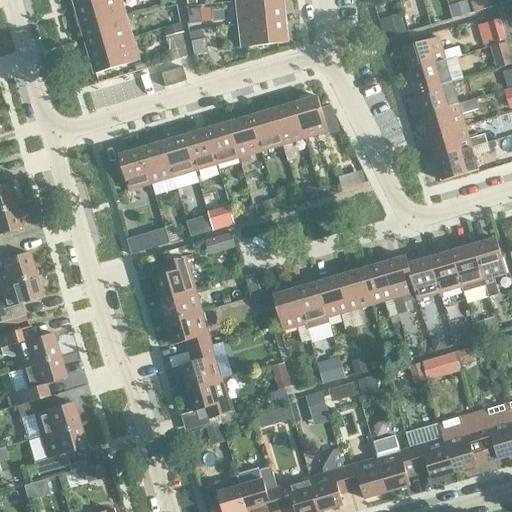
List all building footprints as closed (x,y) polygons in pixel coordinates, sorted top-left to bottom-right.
[(72,0),(75,8),(102,0),(72,0)] [(120,0),(102,0),(75,8),(81,30),(126,17),(120,0)] [(282,0),(257,0),(236,2),(239,25),(285,20),(282,0)] [(471,0),(474,13),(490,8),(487,0),(471,0)] [(450,7),(453,18),(469,14),(465,2),(450,7)] [(199,23),(199,13),(189,14),(190,24),(199,23)] [(88,52),(132,39),(126,17),(81,30),(88,52)] [(406,32),(402,18),(381,24),(385,38),(406,32)] [(285,20),(239,25),(242,49),(288,44),(285,20)] [(505,40),(501,24),(500,20),(488,24),(494,43),(505,40)] [(445,61),(443,52),(439,38),(403,49),(410,72),(445,61)] [(132,39),(88,52),(94,75),(139,62),(132,39)] [(191,42),(193,55),(194,56),(208,54),(205,40),(204,40),(191,42)] [(511,64),(511,62),(507,47),(494,51),(499,68),(511,64)] [(459,48),(450,50),(452,59),(461,57),(459,48)] [(445,61),(410,72),(416,94),(452,83),(445,61)] [(133,66),(135,72),(147,69),(145,62),(133,66)] [(187,82),(183,68),(162,74),(166,88),(187,82)] [(511,70),(502,73),(507,90),(511,88),(511,70)] [(142,98),(152,97),(149,74),(139,75),(142,98)] [(452,83),(416,94),(423,115),(458,105),(452,83)] [(305,140),(327,133),(328,133),(326,126),(321,109),(317,97),(295,104),(305,140)] [(458,105),(423,115),(429,137),(465,127),(461,115),(478,110),(475,100),(458,105)] [(305,140),(295,104),(273,111),(283,146),(305,140)] [(331,107),(321,109),(326,126),(335,123),(331,107)] [(261,152),(283,146),(273,111),(251,117),(261,152)] [(251,117),(229,124),(239,159),(261,152),(251,117)] [(217,165),(239,159),(229,124),(207,130),(217,165)] [(465,127),(429,137),(436,159),(471,149),(465,127)] [(217,165),(207,130),(185,137),(195,172),(217,165)] [(478,147),(487,144),(485,135),(476,138),(478,147)] [(195,172),(185,137),(163,143),(173,178),(195,172)] [(173,178),(163,143),(141,150),(151,185),(173,178)] [(487,144),(478,147),(481,155),(490,153),(487,144)] [(478,172),(474,157),(471,149),(436,159),(443,182),(478,172)] [(129,192),(151,185),(141,150),(118,156),(129,192)] [(296,159),(294,150),(285,153),(288,162),(296,159)] [(0,211),(14,207),(8,184),(0,186),(0,211)] [(317,185),(304,189),(306,199),(320,195),(317,185)] [(275,198),(276,199),(279,209),(291,205),(288,194),(275,198)] [(279,210),(279,209),(276,199),(263,203),(266,214),(279,210)] [(241,214),(243,222),(255,219),(251,206),(240,209),(241,214)] [(0,235),(21,230),(14,207),(0,211),(0,235)] [(227,228),(222,213),(208,217),(213,232),(227,228)] [(235,225),(243,223),(243,222),(241,214),(232,216),(235,225)] [(186,222),(191,238),(213,232),(208,217),(208,216),(186,222)] [(165,228),(166,230),(170,244),(178,242),(173,226),(165,228)] [(207,241),(209,247),(213,250),(233,244),(230,234),(207,241)] [(473,246),(486,291),(488,298),(498,295),(494,278),(506,275),(496,239),(473,246)] [(486,291),(473,246),(451,252),(461,288),(464,297),(486,291)] [(0,286),(35,276),(28,253),(3,261),(0,250),(0,286)] [(451,252),(429,259),(440,294),(461,288),(451,252)] [(407,265),(408,265),(406,257),(383,264),(393,300),(395,307),(398,316),(407,313),(402,297),(414,293),(415,293),(407,265)] [(154,279),(161,301),(195,291),(186,258),(163,264),(166,275),(154,279)] [(417,301),(440,294),(429,259),(408,265),(407,265),(415,293),(414,293),(417,301)] [(371,306),(393,300),(383,264),(361,271),(371,306)] [(361,271),(339,277),(349,312),(371,306),(361,271)] [(256,273),(245,277),(251,299),(263,295),(256,273)] [(0,323),(20,318),(16,306),(41,299),(35,276),(0,286),(0,323)] [(328,319),(349,312),(339,277),(317,284),(328,319)] [(306,325),(308,332),(308,335),(330,328),(328,319),(317,284),(295,290),(306,325)] [(306,325),(295,290),(272,297),(283,332),(306,325)] [(202,313),(195,291),(161,301),(167,323),(202,313)] [(398,316),(395,307),(386,309),(389,318),(398,316)] [(212,346),(202,313),(167,323),(174,346),(186,342),(189,353),(212,346)] [(363,326),(360,317),(351,319),(354,329),(363,326)] [(494,318),(473,325),(477,341),(499,335),(494,318)] [(354,329),(351,319),(343,322),(345,331),(354,329)] [(52,334),(32,340),(29,328),(0,336),(0,350),(2,356),(10,358),(17,357),(20,368),(58,357),(52,334)] [(459,332),(462,345),(475,341),(471,329),(459,332)] [(310,341),(308,335),(308,332),(299,335),(302,344),(310,341)] [(431,340),(434,352),(446,349),(445,342),(437,338),(431,340)] [(222,380),(212,346),(189,353),(192,364),(180,367),(187,390),(222,380)] [(471,349),(457,353),(460,366),(474,362),(471,349)] [(456,353),(421,363),(426,380),(462,370),(460,366),(457,353),(456,353)] [(58,357),(20,368),(27,391),(13,395),(17,407),(44,399),(49,397),(45,385),(65,380),(58,357)] [(355,377),(368,373),(367,371),(364,359),(351,363),(355,375),(355,376),(355,377)] [(420,363),(409,366),(409,367),(413,381),(424,378),(420,363)] [(275,380),(286,377),(283,364),(271,367),(275,380)] [(319,375),(322,385),(344,379),(344,378),(342,369),(319,375)] [(387,370),(375,373),(378,390),(391,388),(387,370)] [(377,393),(373,377),(358,381),(358,383),(362,397),(377,393)] [(222,380),(187,390),(194,413),(205,409),(208,420),(231,413),(222,380)] [(344,393),(352,397),(356,396),(353,384),(342,387),(344,393)] [(34,415),(40,437),(79,426),(72,403),(47,411),(44,399),(17,407),(20,419),(34,415)] [(0,416),(2,421),(14,416),(9,403),(0,406),(0,416)] [(294,422),(289,405),(274,410),(278,427),(294,422)] [(511,456),(511,424),(511,420),(506,405),(473,416),(484,452),(495,449),(498,461),(511,456)] [(440,426),(444,439),(454,474),(477,467),(473,456),(484,452),(473,416),(458,420),(440,426)] [(79,426),(40,437),(47,460),(33,464),(37,476),(64,468),(60,456),(86,449),(79,426)] [(220,426),(204,430),(207,441),(223,436),(220,426)] [(372,443),(377,459),(387,494),(410,487),(406,475),(417,472),(410,449),(400,452),(397,442),(396,442),(395,437),(374,443),(373,443),(372,443)] [(410,449),(417,472),(428,469),(431,481),(454,474),(444,439),(410,449)] [(310,479),(320,511),(324,511),(343,506),(340,495),(350,492),(344,469),(338,450),(333,451),(322,470),(323,475),(310,479)] [(344,469),(350,492),(361,489),(364,500),(387,494),(377,459),(344,469)] [(261,480),(240,487),(247,511),(281,511),(284,511),(277,488),(271,468),(259,471),(261,480)] [(277,488),(284,511),(294,508),(295,511),(320,511),(310,479),(277,488)] [(204,489),(210,511),(247,511),(240,487),(218,493),(216,485),(204,489)]
